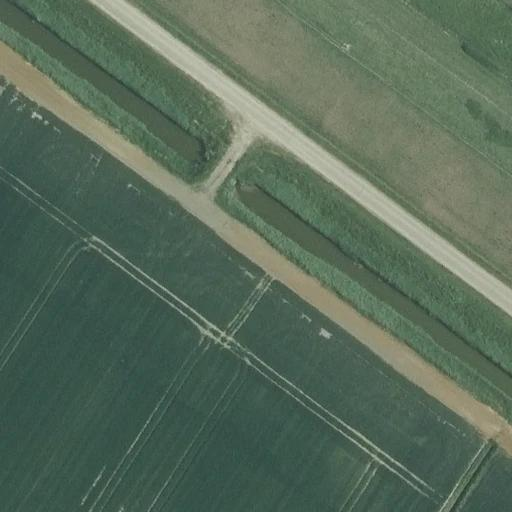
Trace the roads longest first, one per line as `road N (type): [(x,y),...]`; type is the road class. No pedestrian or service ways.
road 1 (unclassified): [(511,304),(106,0)]
road 2 (track): [(511,134),(332,0)]
